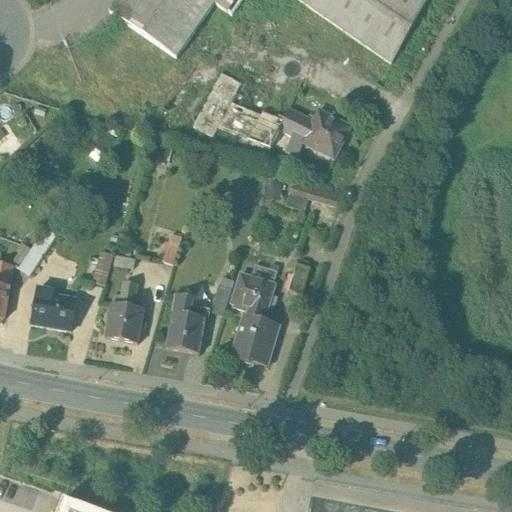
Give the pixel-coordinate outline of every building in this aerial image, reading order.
[(118,0),(109,14),(177,60),(215,5),(215,4),(218,0),(118,0)] [(428,0),(218,0),(215,4),(215,5),(232,17),(243,0),(295,0),(392,67),(428,0)] [(221,75),(193,128),(213,139),(232,105),(242,86),(221,75)] [(262,118),(232,105),(218,130),(270,151),(272,146),(286,152),(286,153),(297,158),(302,146),(301,145),(312,123),(289,111),(282,123),(263,115),(262,118)] [(351,129),(318,112),(312,123),(301,145),(302,146),(334,163),(351,129)] [(312,188),(293,183),(289,195),(308,201),(338,210),(342,197),(312,189),(312,188)] [(182,240),(171,236),(163,264),(173,267),(182,240)] [(39,241),(19,271),(31,279),(51,248),(39,241)] [(113,258),(101,254),(93,285),(104,289),(113,258)] [(135,261),(117,258),(115,267),(133,271),(135,261)] [(0,321),(4,322),(10,290),(9,289),(12,269),(0,266),(0,321)] [(309,270),(296,266),(288,293),(301,297),(309,270)] [(277,274),(255,267),(251,280),(240,277),(231,306),(234,307),(233,310),(247,314),(248,315),(249,312),(266,317),(267,312),(272,313),(276,300),(272,298),(275,287),(273,286),(277,274)] [(138,287),(124,284),(121,299),(114,297),(112,307),(106,341),(137,346),(144,312),(133,310),(138,287)] [(231,292),(219,288),(211,313),(224,317),(231,292)] [(76,302),(53,298),(54,293),(38,290),(31,327),(71,334),(76,302)] [(192,302),(176,299),(166,351),(198,357),(205,322),(204,321),(206,314),(191,311),(192,302)] [(266,317),(249,312),(248,315),(247,314),(244,326),(240,325),(229,361),(232,362),(233,357),(250,362),(250,364),(268,369),(280,328),(264,323),(266,317)] [(90,511),(64,502),(59,511),(90,511)] [(362,511),(314,503),(312,511),(362,511)]
